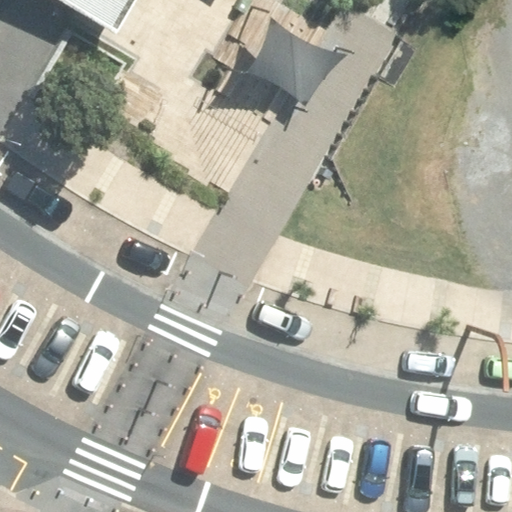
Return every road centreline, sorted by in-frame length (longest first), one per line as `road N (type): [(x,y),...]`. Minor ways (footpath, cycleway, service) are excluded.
road 1 (residential): [(0,219),(227,349),(387,395),(511,412)]
road 2 (residential): [(225,511),(110,471),(0,407)]
